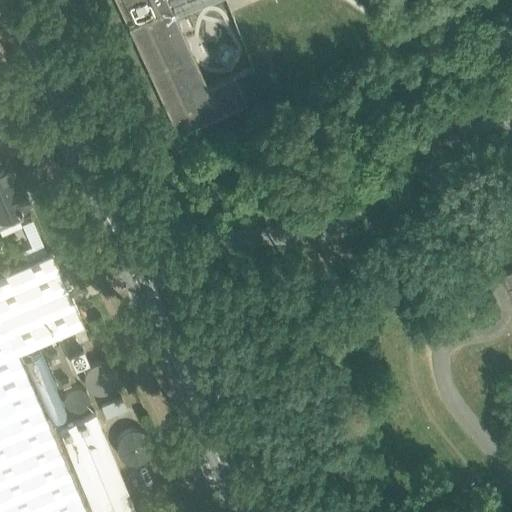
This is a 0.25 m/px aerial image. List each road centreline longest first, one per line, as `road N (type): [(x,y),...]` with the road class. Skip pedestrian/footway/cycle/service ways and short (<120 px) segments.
road 1 (residential): [(133,277),(228,241),(308,237),(343,220),(412,164),(499,112),(511,114)]
road 2 (tertiary): [(133,277),(5,0)]
road 3 (residential): [(511,467),(450,400),(438,368),(452,293),(511,208)]
road 4 (tertiary): [(242,511),(133,277)]
